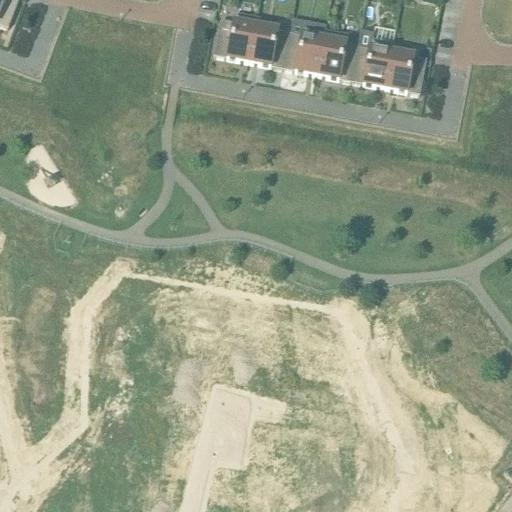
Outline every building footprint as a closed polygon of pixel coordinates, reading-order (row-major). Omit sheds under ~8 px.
[(0,0),(0,32),(7,35),(19,0),(0,0)] [(233,27),(220,25),(214,61),(249,68),(256,32),(258,22),(235,18),(233,27)] [(275,35),(256,32),(249,68),(282,74),(289,38),(275,35)] [(347,39),(324,35),(322,44),(315,80),(350,87),(357,51),(345,49),(347,39)] [(300,40),(289,38),(282,74),(315,80),(322,44),(300,40)] [(369,53),(357,51),(350,87),(385,94),(392,57),(394,48),(371,44),(369,53)] [(412,61),(392,57),(385,94),(419,100),(426,64),(412,61)]
